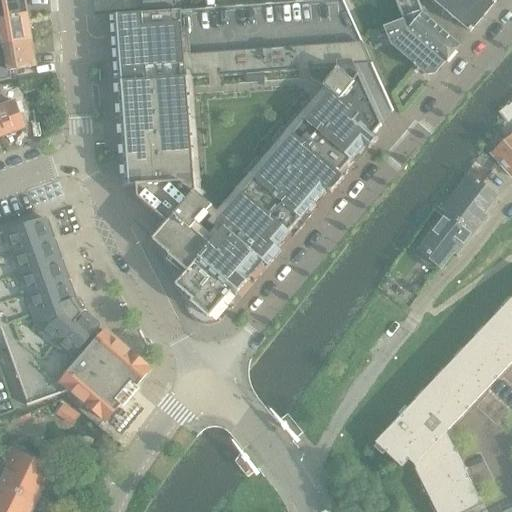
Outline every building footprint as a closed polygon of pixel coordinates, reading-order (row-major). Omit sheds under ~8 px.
[(0,0),(0,20),(0,22),(28,17),(24,0),(0,0)] [(221,322),(224,320),(281,253),(277,249),(289,235),(293,239),(305,225),(301,221),(303,219),(306,222),(318,208),(315,205),(327,191),(331,194),(344,179),(356,165),(352,161),(358,154),(362,157),(368,150),(369,151),(379,140),(374,136),(387,121),(386,120),(394,111),(344,0),(309,0),(111,16),(114,47),(125,189),(137,188),(138,200),(168,225),(160,234),(152,244),(190,317),(192,320),(195,322),(198,324),(201,326),(205,327),(208,327),(212,327),(215,326),(218,324),(221,322)] [(143,0),(144,10),(173,8),(172,0),(143,0)] [(423,17),(416,0),(394,0),(403,24),(408,35),(444,64),(459,46),(423,17)] [(470,33),(495,3),(491,0),(430,0),(430,1),(470,33)] [(0,22),(4,47),(32,42),(28,17),(0,22)] [(435,76),(444,64),(408,35),(403,24),(385,31),(390,44),(428,77),(435,76)] [(36,67),(32,42),(4,47),(7,63),(0,64),(0,73),(9,72),(36,67)] [(16,103),(0,109),(0,127),(4,138),(26,130),(16,103)] [(511,179),(511,135),(502,145),(498,144),(493,148),(493,153),(490,155),(511,179)] [(490,159),(484,166),(491,171),(497,164),(490,159)] [(462,196),(449,213),(474,232),(479,226),(475,223),(495,197),(479,184),(470,177),(458,193),(462,196)] [(449,213),(418,253),(420,254),(419,258),(420,262),(422,265),(425,268),(429,269),(434,269),(437,268),(439,269),(457,245),(462,249),(474,232),(449,213)] [(46,220),(0,236),(0,331),(1,331),(9,353),(28,406),(27,406),(28,408),(71,392),(106,423),(120,406),(123,402),(126,398),(127,399),(130,395),(129,395),(132,391),(136,387),(137,388),(150,371),(106,334),(106,335),(102,339),(96,334),(100,330),(100,329),(99,327),(98,328),(83,315),(84,315),(83,313),(75,302),(74,302),(68,283),(68,281),(67,281),(60,263),(61,263),(60,261),(59,261),(53,243),(54,243),(53,241),(52,241),(46,222),(46,220)] [(387,279),(380,288),(387,293),(392,287),(391,283),(387,279)] [(447,434),(511,365),(511,301),(376,445),(402,470),(410,462),(415,466),(417,470),(416,471),(436,511),(467,511),(482,504),(447,434)] [(59,403),(42,409),(45,416),(48,424),(65,418),(59,403)] [(48,487),(55,473),(12,452),(5,466),(10,469),(0,488),(0,511),(30,511),(44,485),(48,487)]
